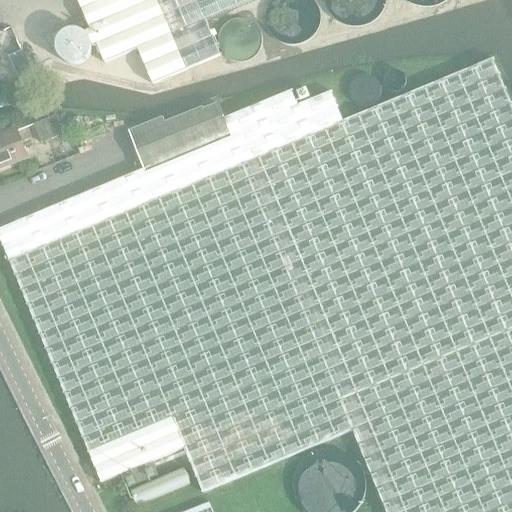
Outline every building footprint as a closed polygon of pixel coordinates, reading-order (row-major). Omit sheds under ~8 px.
[(137,51),(152,86),(186,72),(155,0),(75,0),(90,33),(82,37),(77,32),(70,31),(64,33),(58,38),(55,44),(55,52),(58,58),(63,63),(70,66),(78,65),(84,61),(88,56),(89,50),(96,47),(104,65),(137,51)] [(155,0),(186,72),(220,57),(205,22),(256,0),(155,0)] [(319,16),(319,15),(319,10),(317,5),(313,0),(273,0),(273,1),(270,5),(269,10),(268,14),(268,19),(270,24),(272,29),(275,33),(279,36),(283,39),(288,40),(293,41),(298,41),(302,40),(308,37),(311,34),(317,27),(319,21),(319,16)] [(389,0),(324,0),(326,6),(329,12),(333,17),(338,22),(343,24),(347,26),(355,28),(362,27),(369,26),(374,23),(379,19),(383,15),(387,9),(389,2),(389,0)] [(259,37),(259,35),(259,31),(257,27),(253,20),(246,15),(242,14),(238,13),(230,14),(222,18),(218,22),(216,26),(215,30),(214,35),(214,39),(215,43),(217,47),(220,51),(224,54),(227,56),(231,57),(235,58),(242,57),(246,56),(252,52),(257,45),(259,40),(259,37)] [(46,39),(22,50),(33,75),(57,64),(46,39)] [(19,81),(33,75),(22,51),(9,57),(19,81)] [(276,97),(223,118),(232,137),(146,172),(145,169),(0,229),(0,237),(87,449),(171,415),(185,448),(203,492),(351,430),(384,511),(511,511),(511,110),(494,65),(350,121),(336,87),(281,109),(276,97)] [(136,149),(145,169),(146,172),(232,137),(223,118),(218,105),(203,112),(202,110),(165,126),(162,121),(130,134),(136,149)] [(86,126),(82,116),(69,121),(74,131),(86,126)] [(63,135),(56,117),(34,125),(41,143),(63,135)] [(0,169),(27,159),(16,130),(0,136),(0,169)] [(101,483),(185,448),(171,415),(87,449),(101,483)] [(355,484),(354,476),(353,471),(350,466),(346,461),(340,457),(335,454),(325,451),(317,452),(311,454),(305,457),(300,461),(297,465),(293,471),(291,477),(290,484),(291,489),(293,495),(296,502),(299,506),(305,511),(307,511),(338,511),(341,511),(346,507),(350,502),(353,496),(354,491),(355,484)] [(185,511),(213,511),(210,503),(185,511)]
